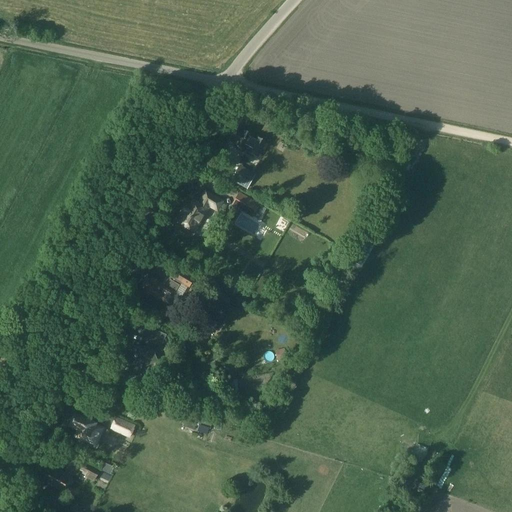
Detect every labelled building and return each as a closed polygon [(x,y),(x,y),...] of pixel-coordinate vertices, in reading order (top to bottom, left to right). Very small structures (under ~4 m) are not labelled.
[(255,138),(250,135),(245,133),(239,129),(232,142),(237,144),(236,147),(241,150),(244,148),(245,149),(245,148),(249,150),(248,152),(258,157),(266,142),(256,137),(255,138)] [(232,180),(248,189),(252,181),(236,172),(232,180)] [(217,210),(222,202),(206,193),(202,201),(200,205),(194,202),(191,205),(187,203),(185,207),(186,207),(178,222),(182,224),(178,230),(187,235),(196,220),(200,223),(204,216),(203,216),(207,209),(206,209),(209,205),(217,210)] [(232,205),(238,208),(252,216),(259,205),(239,194),(232,205)] [(372,210),(377,200),(367,195),(362,205),(372,210)] [(168,274),(162,285),(151,278),(150,279),(147,277),(141,286),(144,288),(144,290),(145,293),(149,296),(152,295),(153,294),(165,301),(169,304),(173,298),(182,283),(189,288),(194,279),(187,275),(187,274),(171,264),(166,273),(168,274)] [(243,281),(236,277),(228,290),(235,294),(243,281)] [(150,327),(143,342),(160,350),(167,335),(150,327)] [(140,349),(140,348),(128,343),(128,344),(125,345),(124,347),(125,350),(114,375),(124,380),(125,377),(138,383),(142,375),(140,371),(142,365),(137,363),(138,360),(146,363),(147,366),(158,361),(155,354),(156,352),(144,347),(142,351),(140,349)] [(278,351),(280,360),(287,358),(285,349),(278,351)] [(105,428),(96,424),(96,423),(75,414),(73,420),(71,420),(69,423),(70,425),(70,426),(77,429),(73,437),(79,440),(96,448),(105,428)] [(116,418),(111,429),(129,437),(134,426),(116,418)] [(185,420),(184,425),(194,428),(196,423),(185,420)] [(83,463),(80,470),(85,473),(84,476),(93,481),(96,476),(89,473),(92,467),(83,463)] [(64,491),(72,477),(59,470),(58,472),(50,467),(43,479),(64,491)]
